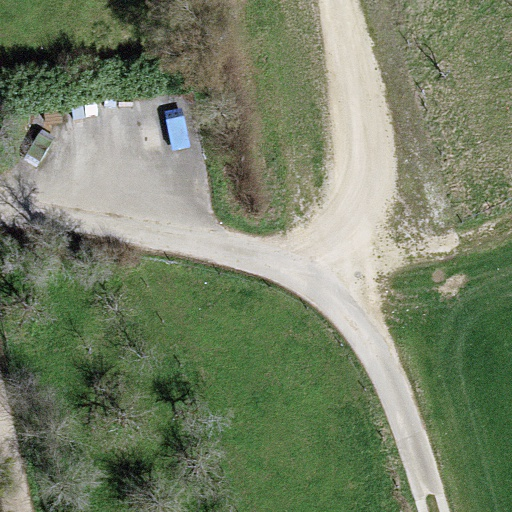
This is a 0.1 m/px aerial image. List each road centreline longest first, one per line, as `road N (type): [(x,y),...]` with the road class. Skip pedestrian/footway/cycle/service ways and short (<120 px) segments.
road 1 (track): [(431,511),(360,326),(317,279),(0,220)]
road 2 (track): [(511,229),(360,326)]
